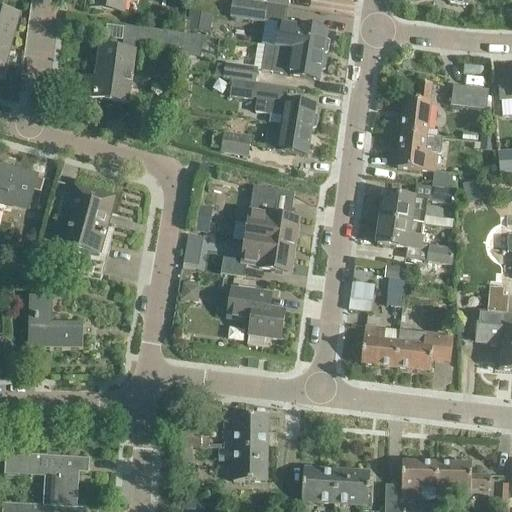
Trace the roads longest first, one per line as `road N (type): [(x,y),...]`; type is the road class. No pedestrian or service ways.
road 1 (residential): [(318,394),(370,27)]
road 2 (residential): [(147,379),(167,175),(156,162),(31,127)]
road 3 (residential): [(511,420),(318,394)]
road 4 (residential): [(318,394),(147,379)]
road 5 (residential): [(0,402),(91,404),(147,379)]
road 6 (residential): [(370,27),(511,49)]
road 7 (residential): [(138,511),(147,379)]
road 8 (residential): [(31,127),(50,0)]
